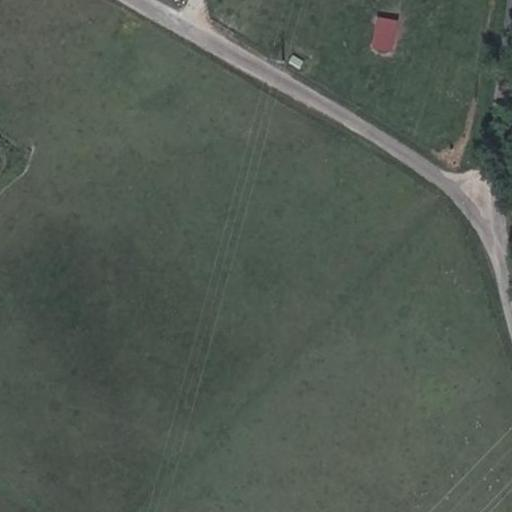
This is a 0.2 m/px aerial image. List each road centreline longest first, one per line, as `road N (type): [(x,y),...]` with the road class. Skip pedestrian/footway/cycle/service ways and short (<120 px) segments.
road 1 (unclassified): [(148,0),(449,179)]
road 2 (residential): [(511,0),(501,148)]
